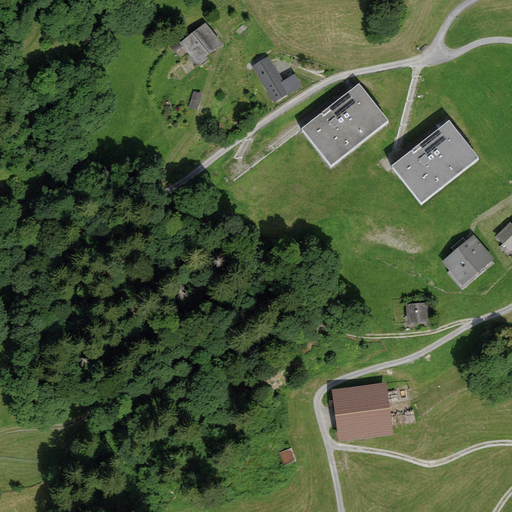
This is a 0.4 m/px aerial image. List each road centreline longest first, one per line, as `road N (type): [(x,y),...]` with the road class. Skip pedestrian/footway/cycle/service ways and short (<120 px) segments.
road 1 (unclassified): [(0,219),(58,193),(94,204),(143,199),(178,184),(333,77),(436,52)]
road 2 (track): [(0,432),(69,424),(192,374),(278,320),(358,335)]
road 3 (unclassified): [(511,305),(319,393),(339,511)]
